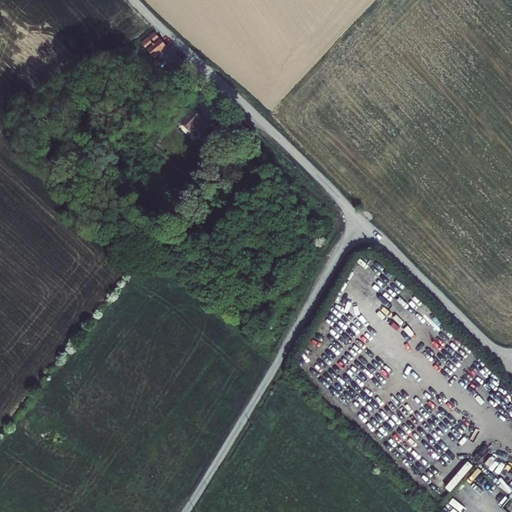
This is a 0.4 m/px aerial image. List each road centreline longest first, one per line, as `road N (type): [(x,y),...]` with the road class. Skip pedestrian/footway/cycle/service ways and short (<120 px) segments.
road 1 (residential): [(185,511),(361,220)]
road 2 (residential): [(361,220),(134,0)]
road 3 (residential): [(361,220),(511,364)]
